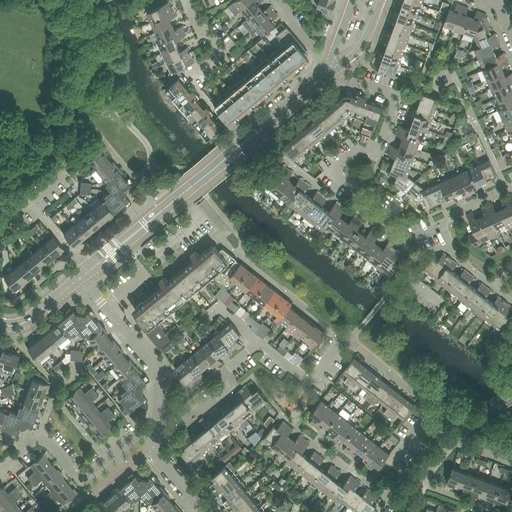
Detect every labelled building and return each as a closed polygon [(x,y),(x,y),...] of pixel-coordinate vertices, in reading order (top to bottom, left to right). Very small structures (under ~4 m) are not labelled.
[(235,0),(229,6),(236,14),(240,11),(253,0),(235,0)] [(253,0),(240,11),(247,19),(259,9),(257,5),(262,0),(253,0)] [(317,6),(332,12),(336,0),(314,0),(318,2),(317,6)] [(404,5),(402,9),(417,15),(421,4),(408,0),(395,0),(395,2),(404,5)] [(147,12),(151,22),(175,11),(170,1),(147,12)] [(443,26),(453,30),(462,6),(456,4),(453,13),(448,11),(447,14),(443,26)] [(249,31),(254,27),(274,11),(270,6),(262,12),(259,9),(247,19),(242,23),(249,31)] [(453,30),(463,33),(469,18),(465,17),(468,8),(462,6),(453,30)] [(392,10),(389,16),(413,25),(417,15),(402,9),(401,13),(392,10)] [(151,22),(156,32),(172,24),(170,19),(177,16),(175,11),(151,22)] [(274,11),(254,27),(261,36),(273,26),(270,22),(278,16),(274,11)] [(463,33),(474,37),(482,13),(477,11),(473,20),(469,18),(463,33)] [(474,37),(478,47),(479,48),(497,39),(494,33),(491,35),(487,27),(491,25),(486,14),(482,13),(474,37)] [(396,25),(395,29),(410,35),(413,25),(389,16),(387,22),(396,25)] [(156,32),(160,41),(160,42),(184,31),(182,26),(175,30),(172,24),(156,32)] [(300,66),(298,63),(304,59),(301,55),(307,50),(286,26),(276,35),(284,44),(213,103),(229,122),(238,114),(240,116),(242,114),(244,116),(252,109),(250,107),(253,105),(251,103),(285,75),(287,77),(289,75),(291,77),(299,70),(297,68),(300,66)] [(384,30),(382,36),(406,45),(410,35),(395,29),(393,34),(384,30)] [(157,43),(162,53),(178,46),(176,40),(186,36),(184,31),(160,42),(160,41),(157,43)] [(389,45),(387,50),(402,55),(406,45),(382,36),(380,42),(389,45)] [(474,50),(478,60),(493,53),(491,49),(500,45),(497,39),(479,48),(478,47),(474,50)] [(162,53),(166,63),(189,52),(187,48),(180,51),(178,46),(162,53)] [(377,51),(374,56),(398,65),(402,55),(387,50),(386,54),(377,51)] [(189,52),(166,63),(171,73),(194,62),(189,52)] [(478,60),(483,69),(506,59),(503,53),(495,57),(493,53),(478,60)] [(398,65),(374,56),(371,67),(395,76),(398,65)] [(483,69),(487,79),(502,73),(500,69),(509,65),(506,59),(483,69)] [(487,79),(492,89),(511,79),(511,72),(504,77),(502,73),(487,79)] [(165,89),(172,97),(186,86),(183,82),(185,81),(181,76),(165,89)] [(511,79),(492,89),(496,99),(511,92),(509,88),(511,86),(511,79)] [(172,97),(179,106),(195,92),(191,88),(189,89),(186,86),(172,97)] [(421,98),(419,104),(436,110),(440,99),(416,90),(414,96),(421,98)] [(179,106),(186,114),(200,102),(197,99),(199,97),(195,92),(179,106)] [(496,99),(501,108),(501,109),(511,103),(511,94),(511,92),(496,99)] [(351,95),(347,96),(350,113),(356,115),(363,96),(357,94),(356,96),(351,95)] [(336,97),(332,101),(345,117),(350,113),(347,96),(342,97),(342,96),(338,99),(336,97)] [(369,98),(363,96),(356,115),(366,119),(371,105),(367,103),(369,98)] [(330,110),(327,113),(337,124),(345,117),(332,101),(327,105),(330,110)] [(375,107),(371,105),(366,119),(376,123),(383,103),(377,101),(375,107)] [(186,114),(193,122),(209,109),(205,104),(203,106),(200,102),(186,114)] [(497,110),(502,120),(511,115),(511,103),(501,109),(501,108),(497,110)] [(410,106),(408,111),(432,120),(436,110),(419,104),(417,109),(410,106)] [(193,122),(200,131),(214,119),(211,116),(213,114),(209,109),(193,122)] [(320,111),(315,115),(328,131),(337,124),(327,113),(324,115),(320,111)] [(413,119),(411,124),(428,130),(432,120),(408,111),(406,116),(413,119)] [(314,123),(310,126),(320,138),(328,131),(315,115),(310,119),(314,123)] [(511,115),(502,120),(507,130),(511,127),(511,115)] [(477,119),(482,129),(487,127),(482,117),(477,119)] [(214,119),(200,131),(207,139),(223,126),(219,121),(217,123),(214,119)] [(399,125),(397,130),(421,139),(424,141),(428,130),(411,124),(409,129),(399,125)] [(303,125),(298,129),(312,145),(320,138),(310,126),(307,129),(303,125)] [(297,137),(294,140),(303,152),(312,145),(298,129),(294,133),(297,137)] [(403,137),(401,143),(417,149),(421,139),(397,130),(395,135),(403,137)] [(360,140),(367,143),(370,137),(363,134),(360,140)] [(303,152),(294,140),(290,143),(287,139),(282,143),(295,159),(303,152)] [(391,146),(390,150),(414,159),(417,149),(401,143),(399,148),(391,146)] [(88,159),(96,169),(108,159),(106,156),(107,155),(102,148),(88,159)] [(395,158),(393,163),(410,169),(414,159),(390,150),(388,155),(395,158)] [(96,169),(104,179),(118,168),(113,162),(111,163),(108,159),(96,169)] [(489,159),(479,164),(489,187),(495,184),(491,176),(496,173),(489,159)] [(394,184),(406,193),(414,182),(407,176),(410,169),(393,163),(389,174),(397,176),(394,184)] [(479,164),(469,168),(476,183),(480,181),(484,190),(489,187),(479,164)] [(272,189),(288,169),(283,165),(277,173),(273,170),(263,182),(272,189)] [(106,198),(102,201),(114,214),(119,210),(118,209),(124,204),(126,207),(131,203),(123,194),(129,189),(127,187),(133,182),(129,178),(126,180),(121,174),(122,173),(118,168),(104,179),(107,183),(105,185),(110,191),(104,196),(106,198)] [(459,173),(470,196),(476,193),(472,185),(476,183),(469,168),(459,173)] [(272,189),(280,196),(290,183),(287,180),(293,173),(288,169),(272,189)] [(459,173),(449,177),(456,192),(460,190),(464,199),(470,196),(459,173)] [(449,177),(439,182),(450,205),(456,202),(452,194),(456,192),(449,177)] [(280,196),(289,202),(305,182),(300,178),(294,186),(290,183),(280,196)] [(289,202),(297,209),(307,197),(304,194),(310,186),(305,182),(289,202)] [(427,207),(437,203),(430,186),(423,189),(414,182),(406,193),(417,202),(423,200),(427,207)] [(430,186),(437,203),(441,201),(444,208),(450,205),(439,182),(430,186)] [(297,209),(306,216),(322,196),(317,192),(311,200),(307,197),(297,209)] [(306,216),(314,223),(324,210),(320,207),(326,200),(322,196),(306,216)] [(504,208),(500,210),(507,225),(511,222),(511,209),(506,197),(500,200),(504,208)] [(102,201),(92,209),(103,221),(106,218),(107,219),(114,214),(102,201)] [(323,229),(325,227),(325,226),(341,206),(336,202),(334,205),(328,213),(324,210),(314,223),(323,229)] [(492,203),(486,206),(497,229),(507,225),(500,210),(496,212),(492,203)] [(325,227),(333,233),(344,219),(340,216),(345,209),(341,206),(325,226),(325,227)] [(485,217),(481,219),(487,234),(490,239),(499,235),(497,229),(486,206),(481,209),(485,217)] [(92,209),(83,217),(94,230),(100,225),(99,224),(103,221),(92,209)] [(487,234),(481,219),(477,221),(473,212),(467,215),(475,233),(469,235),(474,246),(480,243),(479,241),(483,240),(481,237),(487,234)] [(83,217),(73,225),(83,237),(87,234),(88,236),(94,230),(83,217)] [(333,233),(342,240),(358,220),(354,217),(349,223),(344,219),(333,233)] [(342,240),(350,247),(361,233),(357,229),(362,223),(358,220),(342,240)] [(83,237),(73,225),(63,233),(74,247),(81,242),(80,240),(83,237)] [(350,247),(359,253),(374,233),(370,230),(366,236),(361,233),(350,247)] [(359,253),(367,260),(378,246),(374,242),(378,236),(374,233),(359,253)] [(53,236),(43,245),(53,257),(57,254),(58,255),(64,250),(53,236)] [(367,260),(376,267),(392,247),(388,243),(383,250),(378,246),(367,260)] [(43,245),(33,253),(44,266),(51,261),(49,260),(53,257),(43,245)] [(392,247),(376,267),(389,277),(397,267),(393,263),(400,253),(392,247)] [(222,271),(229,277),(240,264),(236,261),(237,259),(222,248),(215,254),(211,249),(139,309),(142,312),(134,319),(145,331),(159,349),(171,339),(162,328),(163,328),(159,323),(174,311),(222,271)] [(33,253),(23,261),(34,273),(37,270),(38,272),(44,266),(33,253)] [(431,259),(422,270),(436,280),(452,260),(443,253),(436,263),(431,259)] [(444,287),(455,274),(451,271),(457,264),(452,260),(436,280),(444,287)] [(23,261),(14,269),(25,283),(31,278),(30,276),(34,273),(23,261)] [(229,277),(238,284),(249,271),(245,268),(246,267),(241,263),(240,264),(229,277)] [(25,283),(14,269),(3,277),(14,290),(18,286),(19,288),(25,283)] [(453,294),(469,273),(464,269),(458,277),(455,274),(444,287),(453,294)] [(242,290),(245,293),(258,276),(253,272),(252,273),(249,271),(238,284),(244,288),(242,290)] [(453,294),(461,300),(472,288),(468,285),(474,277),(469,273),(453,294)] [(250,293),(255,297),(266,284),(262,282),(263,280),(258,276),(245,293),(248,295),(250,293)] [(461,300),(470,307),(486,287),(481,283),(475,290),(472,288),(461,300)] [(259,304),(262,306),(275,290),(270,286),(269,287),(266,284),(255,297),(261,302),(259,304)] [(215,296),(223,303),(230,294),(222,287),(215,296)] [(470,307),(478,314),(489,301),(485,298),(491,291),(486,287),(470,307)] [(267,306),(272,311),(282,298),(279,295),(280,294),(275,290),(262,306),(265,309),(267,306)] [(478,314),(487,320),(503,300),(498,296),(492,304),(489,301),(478,314)] [(286,300),(282,298),(272,311),(278,315),(274,320),(277,323),(290,306),(292,303),(287,299),(286,300)] [(503,300),(487,320),(500,331),(509,320),(504,317),(511,307),(503,300)] [(282,323),(287,327),(297,314),(294,311),(295,310),(290,306),(277,323),(280,325),(282,323)] [(85,335),(88,338),(102,327),(98,321),(96,323),(91,317),(94,314),(90,310),(85,314),(83,312),(77,317),(70,308),(65,311),(68,314),(62,319),(61,318),(55,322),(67,336),(70,333),(72,335),(78,331),(83,336),(85,335)] [(291,334),(294,336),(307,319),(301,315),(300,316),(297,314),(287,327),(292,331),(291,334)] [(299,336),(304,340),(314,327),(311,325),(312,324),(307,319),(294,336),(297,338),(299,336)] [(57,344),(67,336),(55,322),(49,327),(50,329),(47,332),(57,344)] [(181,331),(187,326),(183,322),(178,327),(181,331)] [(230,322),(217,333),(233,353),(242,346),(235,338),(240,334),(230,322)] [(263,339),(267,335),(271,330),(263,323),(255,333),(263,339)] [(175,326),(167,332),(172,338),(180,332),(175,326)] [(88,338),(96,348),(109,337),(106,334),(107,333),(102,327),(88,338)] [(314,327),(304,340),(309,345),(307,347),(311,349),(324,333),(318,329),(317,330),(314,327)] [(47,352),(57,344),(47,332),(40,337),(39,336),(36,338),(47,352)] [(217,333),(209,340),(220,354),(223,351),(228,357),(233,353),(217,333)] [(96,348),(104,357),(118,346),(113,340),(111,341),(109,337),(96,348)] [(47,352),(36,338),(30,344),(31,345),(27,348),(37,361),(47,352)] [(209,340),(200,347),(217,367),(221,363),(217,357),(220,354),(209,340)] [(104,357),(113,368),(125,357),(122,353),(123,352),(118,346),(104,357)] [(200,347),(192,354),(203,368),(207,365),(212,371),(217,367),(200,347)] [(7,349),(1,365),(13,370),(18,355),(14,353),(14,352),(7,349)] [(192,354),(184,361),(200,381),(205,377),(200,371),(203,368),(192,354)] [(113,368),(120,377),(134,366),(129,359),(128,360),(125,357),(113,368)] [(344,382),(349,385),(364,367),(360,364),(361,363),(355,357),(343,372),(348,376),(344,382)] [(200,381),(184,361),(175,368),(192,388),(200,381)] [(134,366),(120,377),(123,380),(121,382),(126,388),(120,393),(122,395),(118,398),(124,406),(120,409),(125,416),(135,408),(134,406),(140,401),(142,404),(147,400),(139,391),(145,386),(143,384),(149,380),(145,375),(142,378),(137,372),(138,371),(134,366)] [(358,384),(363,388),(375,373),(368,368),(367,369),(364,367),(349,385),(354,389),(358,384)] [(364,397),(369,401),(384,382),(380,380),(381,378),(375,373),(363,388),(368,392),(364,397)] [(32,378),(28,391),(43,396),(44,392),(46,392),(49,385),(32,378)] [(378,400),(382,404),(394,389),(388,383),(387,385),(384,382),(369,401),(374,405),(378,400)] [(246,385),(238,392),(254,412),(267,401),(257,389),(253,393),(246,385)] [(66,398),(74,409),(95,391),(91,387),(84,393),(79,387),(66,398)] [(383,413),(388,417),(403,398),(400,395),(401,394),(394,389),(382,404),(387,408),(383,413)] [(28,391),(23,403),(40,409),(43,401),(41,400),(43,396),(28,391)] [(74,409),(82,418),(96,407),(91,401),(98,395),(95,391),(74,409)] [(239,401),(234,405),(246,419),(254,412),(238,392),(234,395),(239,401)] [(403,398),(388,417),(393,420),(397,416),(402,420),(414,404),(407,399),(406,400),(403,398)] [(309,423),(314,427),(330,406),(321,400),(310,414),(314,417),(309,423)] [(4,412),(0,421),(0,428),(4,430),(5,429),(12,432),(11,435),(16,437),(20,426),(27,429),(28,426),(35,429),(37,423),(33,422),(36,414),(38,415),(40,409),(23,403),(22,407),(19,406),(16,413),(9,410),(8,413),(4,412)] [(225,403),(221,406),(238,426),(246,419),(234,405),(230,409),(225,403)] [(238,426),(221,406),(217,409),(222,415),(218,419),(229,433),(238,426)] [(324,425),(327,427),(339,413),(330,406),(314,427),(319,431),(324,425)] [(82,418),(90,428),(111,411),(108,407),(100,413),(96,407),(82,418)] [(111,411),(90,428),(98,438),(112,427),(107,421),(114,415),(111,411)] [(326,436),(331,440),(347,420),(339,413),(327,427),(331,430),(326,436)] [(204,420),(221,439),(229,433),(218,419),(213,423),(208,416),(204,420)] [(205,429),(201,433),(212,446),(221,439),(204,420),(200,423),(205,429)] [(341,438),(344,441),(355,426),(347,420),(331,440),(336,444),(341,438)] [(263,439),(271,446),(287,426),(282,422),(278,428),(274,425),(263,439)] [(271,446),(280,453),(291,438),(288,436),(292,430),(287,426),(271,446)] [(343,449),(348,453),(364,433),(355,426),(344,441),(348,444),(343,449)] [(192,430),(188,433),(204,453),(212,446),(201,433),(197,436),(192,430)] [(204,453),(188,433),(179,441),(185,448),(181,452),(191,464),(204,453)] [(358,451),(361,454),(372,440),(364,433),(348,453),(353,457),(358,451)] [(280,453),(288,459),(304,439),(299,435),(295,441),(291,438),(280,453)] [(286,462),(295,469),(306,454),(302,452),(309,443),(304,439),(288,459),(286,462)] [(360,463),(365,467),(381,447),(372,440),(361,454),(365,457),(360,463)] [(381,447),(365,467),(370,471),(375,465),(378,468),(390,453),(381,447)] [(295,469),(303,475),(319,455),(314,451),(309,457),(306,454),(295,469)] [(27,477),(30,482),(51,464),(43,454),(29,465),(34,471),(27,477)] [(303,475),(312,482),(323,468),(319,465),(324,459),(319,455),(303,475)] [(41,480),(46,485),(59,474),(51,464),(30,482),(34,486),(41,480)] [(209,486),(212,490),(232,473),(225,465),(211,476),(215,481),(209,486)] [(312,482),(320,489),(336,469),(331,465),(326,471),(323,468),(312,482)] [(451,486),(458,489),(464,472),(452,468),(447,483),(451,484),(451,486)] [(320,489),(329,496),(340,481),(336,478),(341,473),(336,469),(320,489)] [(147,499),(150,503),(164,491),(160,486),(158,487),(153,481),(156,479),(153,474),(143,482),(139,476),(137,478),(132,472),(127,476),(130,479),(124,484),(123,483),(118,487),(129,501),(133,498),(134,500),(140,495),(145,501),(147,499)] [(466,490),(471,492),(476,477),(464,472),(458,489),(466,492),(466,490)] [(222,489),(225,493),(239,482),(232,473),(212,490),(216,494),(222,489)] [(43,497),(46,501),(67,483),(59,474),(46,485),(50,491),(43,497)] [(337,503),(340,500),(339,499),(355,479),(350,475),(343,484),(340,481),(329,496),(337,503)] [(475,495),(482,498),(488,481),(476,477),(471,492),(475,493),(475,495)] [(340,500),(348,506),(359,492),(355,489),(360,483),(355,479),(339,499),(340,500)] [(490,499),(494,500),(500,485),(488,481),(482,498),(489,500),(490,499)] [(223,502),(226,506),(246,490),(239,482),(225,493),(229,498),(223,502)] [(67,483),(46,501),(50,505),(57,499),(62,505),(75,494),(67,483)] [(511,489),(500,485),(494,500),(499,502),(498,504),(506,507),(511,490),(511,489)] [(0,489),(0,506),(18,491),(15,487),(7,493),(3,487),(0,489)] [(119,509),(129,501),(118,487),(111,492),(113,494),(109,497),(119,509)] [(348,506),(355,511),(356,511),(372,493),(367,489),(362,495),(359,492),(348,506)] [(235,505),(239,510),(253,498),(246,490),(226,506),(229,510),(235,505)] [(0,506),(0,511),(13,511),(19,507),(14,502),(22,496),(18,491),(0,506)] [(150,503),(158,511),(159,511),(171,502),(168,499),(169,498),(164,491),(150,503)] [(372,493),(356,511),(370,511),(376,505),(372,502),(377,497),(372,493)] [(104,511),(115,511),(119,509),(109,497),(105,499),(104,498),(98,504),(104,511)] [(253,511),(260,507),(253,498),(239,510),(240,511),(253,511)] [(159,511),(178,511),(180,511),(175,505),(174,506),(171,502),(159,511)]
